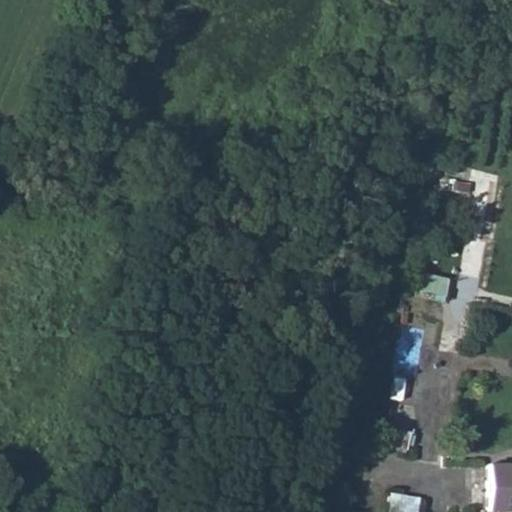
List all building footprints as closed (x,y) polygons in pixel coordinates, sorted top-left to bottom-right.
[(410,273),(406,290),(443,298),(447,281),(410,273)] [(390,364),(387,402),(401,403),(405,365),(390,364)] [(380,428),(376,446),(403,452),(407,433),(380,428)] [(511,465),(487,466),(487,511),(511,511),(511,465)] [(404,498),(390,496),(388,511),(414,511),(416,503),(404,498)]
